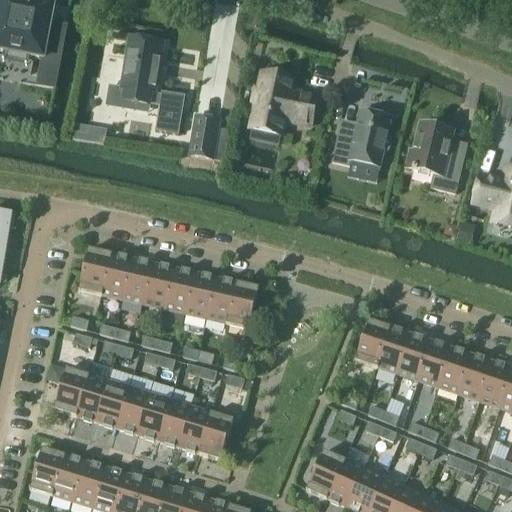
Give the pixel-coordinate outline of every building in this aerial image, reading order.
[(0,0),(0,52),(40,61),(41,61),(41,65),(58,68),(65,29),(50,26),(53,9),(54,7),(53,7),(54,6),(53,6),(51,5),(51,6),(21,0),(0,0)] [(154,97),(160,65),(163,46),(129,40),(120,91),(124,92),(123,103),(148,107),(150,96),(154,97)] [(290,96),(293,82),(261,76),(258,91),(254,90),(251,105),(255,106),(250,129),(252,129),(252,128),(281,134),(280,135),(282,135),(284,124),(311,129),(316,101),(290,96)] [(381,119),(382,116),(369,113),(368,116),(359,114),(357,126),(351,130),(340,127),(332,165),(349,169),(350,164),(379,170),(383,153),(385,154),(388,152),(391,141),(389,138),(386,137),(390,121),(381,119)] [(195,119),(195,120),(189,158),(212,162),(219,123),(195,119)] [(454,197),(466,148),(450,144),(453,134),(419,125),(413,154),(410,153),(405,171),(412,172),(411,173),(416,174),(417,174),(434,178),(430,191),(454,197)] [(511,229),(511,171),(507,170),(503,187),(495,185),(496,183),(480,179),(473,205),(496,211),(493,225),(511,229)] [(12,233),(15,217),(0,214),(0,274),(0,273),(1,268),(4,267),(6,264),(5,261),(2,259),(7,232),(11,233),(12,233)] [(460,225),(455,243),(468,247),(473,229),(460,225)] [(445,230),(444,237),(454,239),(456,229),(450,227),(445,230)] [(100,299),(110,257),(88,252),(78,294),(100,299)] [(111,257),(110,257),(100,299),(102,299),(122,303),(131,263),(127,262),(127,260),(118,258),(118,260),(111,258),(111,257)] [(139,264),(131,263),(122,303),(143,308),(152,267),(148,266),(148,265),(139,263),(139,264)] [(173,272),(169,271),(169,270),(160,268),(160,269),(152,267),(143,308),(164,313),(173,272)] [(181,274),(173,272),(164,313),(185,318),(194,277),(190,276),(190,275),(181,272),(181,274)] [(202,279),(194,277),(185,318),(206,322),(215,282),(211,281),(211,279),(202,277),(202,279)] [(225,327),(225,328),(227,328),(236,286),(236,287),(232,286),(232,284),(223,282),(223,284),(215,282),(206,322),(225,327)] [(236,286),(227,328),(249,333),(258,291),(236,286)] [(86,334),(89,324),(72,319),(69,329),(86,334)] [(376,371),(389,330),(368,323),(354,364),(376,371)] [(113,341),(115,331),(101,327),(99,337),(113,341)] [(389,331),(390,330),(389,330),(376,371),(377,372),(378,371),(396,377),(410,338),(402,335),(402,334),(394,331),(393,332),(389,331)] [(115,331),(113,341),(128,345),(130,335),(115,331)] [(92,341),(91,341),(75,337),(73,346),(89,351),(92,341)] [(396,377),(417,384),(430,345),(422,342),(423,341),(414,338),(414,339),(410,338),(396,377)] [(155,352),(157,343),(143,339),(141,348),(155,352)] [(157,343),(155,352),(169,356),(172,347),(157,343)] [(119,349),(112,347),(105,345),(102,354),(116,358),(119,349)] [(417,384),(437,391),(451,352),(443,349),(443,348),(435,345),(434,346),(430,345),(417,384)] [(133,353),(133,352),(119,349),(116,358),(131,362),(133,353)] [(196,364),(199,354),(185,350),(182,360),(196,364)] [(437,391),(458,398),(471,359),(463,356),(464,354),(455,352),(455,353),(451,352),(437,391)] [(199,354),(196,364),(211,367),(214,358),(199,354)] [(160,360),(153,358),(146,356),(144,366),(158,369),(160,360)] [(471,359),(458,398),(478,405),(492,365),(484,363),(484,361),(476,358),(475,360),(471,359)] [(175,364),(174,364),(160,360),(158,369),(172,373),(175,364)] [(239,375),(242,366),(225,361),(222,371),(239,375)] [(492,365),(478,405),(499,412),(511,372),(504,370),(505,368),(496,365),(496,367),(492,365)] [(202,371),(195,369),(188,367),(185,377),(199,381),(202,371)] [(217,375),(216,375),(202,371),(199,381),(214,385),(217,375)] [(74,420),(87,378),(66,372),(53,413),(74,420)] [(511,372),(499,412),(511,416),(511,372)] [(76,420),(76,419),(83,421),(82,423),(91,425),(91,424),(95,425),(107,385),(88,379),(89,379),(87,378),(74,420),(76,420)] [(242,392),(244,382),(228,378),(225,388),(242,392)] [(95,425),(104,428),(103,429),(112,432),(112,430),(116,431),(128,392),(107,385),(95,425)] [(116,431),(124,434),(124,435),(132,438),(133,437),(137,438),(149,398),(128,392),(116,431)] [(355,413),(358,404),(342,397),(338,406),(355,413)] [(153,443),(157,444),(169,404),(149,398),(137,438),(145,440),(144,442),(153,444),(153,443)] [(157,444),(166,447),(165,448),(174,451),(174,449),(178,450),(190,411),(169,404),(157,444)] [(381,424),(384,414),(371,409),(367,418),(381,424)] [(211,416),(210,416),(209,417),(190,411),(178,450),(186,453),(186,454),(194,457),(195,455),(199,457),(211,416)] [(352,429),(356,420),(340,413),(336,422),(352,429)] [(384,414),(381,424),(395,429),(398,420),(384,414)] [(211,416),(199,457),(199,458),(220,464),(233,423),(211,416)] [(382,430),(379,429),(369,425),(365,434),(378,439),(382,430)] [(421,440),(424,431),(411,425),(407,434),(421,440)] [(392,445),(396,436),(382,430),(378,439),(392,445)] [(424,431),(421,440),(435,446),(438,437),(424,431)] [(422,447),(419,446),(409,441),(405,450),(418,456),(422,447)] [(461,457),(464,447),(451,442),(447,451),(461,457)] [(432,462),(436,453),(422,447),(418,456),(432,462)] [(464,447),(461,457),(475,462),(479,453),(464,447)] [(51,499),(63,458),(42,451),(29,493),(51,499)] [(326,502),(344,463),(323,454),(305,493),(326,502)] [(52,499),(72,505),(84,465),(80,464),(80,462),(72,460),(71,461),(65,459),(65,458),(63,458),(51,499),(52,500),(52,499)] [(462,463),(459,462),(449,458),(445,467),(458,472),(462,463)] [(501,473),(504,464),(491,458),(487,467),(501,473)] [(345,464),(344,463),(326,502),(330,503),(330,505),(338,509),(338,507),(346,511),(363,473),(345,464)] [(473,478),(476,469),(462,463),(458,472),(473,478)] [(511,466),(504,464),(501,473),(511,477),(511,466)] [(84,465),(72,505),(92,511),(105,472),(100,470),(101,469),(92,466),(92,468),(84,465)] [(94,511),(114,511),(125,478),(121,477),(122,475),(113,472),(112,474),(105,472),(92,511),(94,511)] [(369,511),(383,482),(363,473),(346,511),(348,511),(369,511)] [(502,480),(497,478),(489,474),(485,483),(498,489),(502,480)] [(114,511),(137,511),(146,484),(142,483),(142,481),(134,479),(133,480),(125,478),(114,511)] [(511,494),(511,483),(502,480),(498,489),(511,494)] [(392,511),(402,491),(383,482),(369,511),(392,511)] [(146,484),(137,511),(159,511),(167,490),(162,489),(163,488),(154,485),(154,487),(146,484)] [(159,511),(182,511),(187,497),(183,496),(184,494),(175,491),(174,493),(167,490),(159,511)] [(392,511),(416,511),(422,500),(402,491),(392,511)] [(187,497),(182,511),(205,511),(208,503),(204,502),(204,500),(196,498),(195,499),(187,497)] [(440,511),(442,509),(422,500),(416,511),(440,511)]
